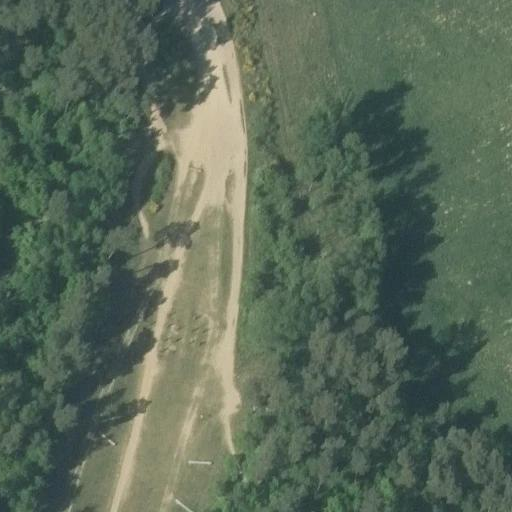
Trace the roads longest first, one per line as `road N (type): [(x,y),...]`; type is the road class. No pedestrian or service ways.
road 1 (track): [(107,511),(213,121)]
road 2 (track): [(0,202),(213,121)]
road 3 (track): [(363,354),(291,361),(230,386)]
road 4 (track): [(213,121),(185,0)]
